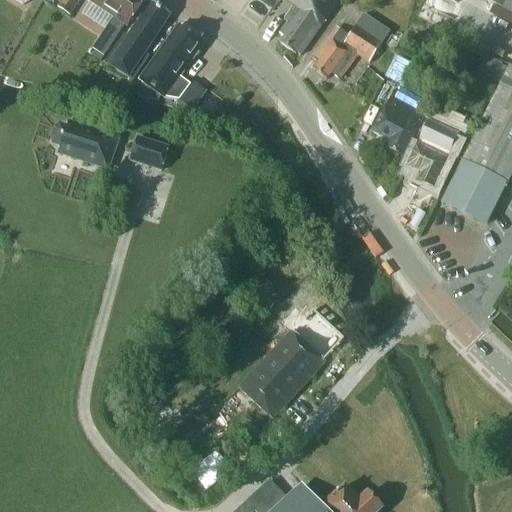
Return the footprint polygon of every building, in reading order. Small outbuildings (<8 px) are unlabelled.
[(64,0),(58,10),(68,17),(80,0),(64,0)] [(89,0),(88,3),(113,20),(92,51),(103,58),(124,27),(127,29),(146,0),(89,0)] [(284,38),(279,44),(296,56),(297,54),(300,56),(340,0),(285,0),(284,1),(293,8),(283,21),(288,25),(280,35),(284,38)] [(511,0),(478,0),(511,16),(511,0)] [(125,39),(121,37),(101,65),(129,84),(146,59),(143,56),(170,16),(150,3),(125,39)] [(362,17),(355,29),(348,38),(336,29),(312,60),(318,64),(313,70),(326,81),(331,74),(337,79),(355,55),(369,64),(388,34),(362,17)] [(162,98),(164,99),(179,102),(190,86),(179,78),(201,47),(197,44),(200,39),(201,38),(185,28),(183,31),(179,27),(149,69),(151,71),(142,84),(144,85),(162,98)] [(425,73),(395,58),(385,79),(414,94),(425,73)] [(486,59),(479,74),(494,82),(501,66),(486,59)] [(511,68),(509,68),(443,203),(487,226),(506,188),(511,175),(511,68)] [(192,111),(195,108),(200,100),(206,93),(192,83),(190,86),(179,102),(183,105),(189,109),(192,111)] [(136,97),(139,99),(159,102),(162,98),(144,85),(136,97)] [(399,165),(425,116),(390,98),(369,140),(386,149),(382,157),(399,165)] [(428,121),(405,169),(420,176),(416,182),(433,190),(448,158),(447,157),(457,135),(428,121)] [(55,131),(53,140),(54,146),(60,148),(58,154),(108,170),(118,140),(68,123),(66,130),(60,127),(55,131)] [(136,138),(128,163),(160,173),(168,148),(136,138)] [(290,328),(237,386),(273,419),(326,362),(325,360),(345,338),(313,308),(306,315),(295,305),(281,320),(290,328)] [(329,494),(317,505),(320,508),(323,511),(358,511),(393,481),(367,453),(326,490),(329,494)] [(299,485),(269,511),(323,511),(320,508),(317,505),(299,485)]
